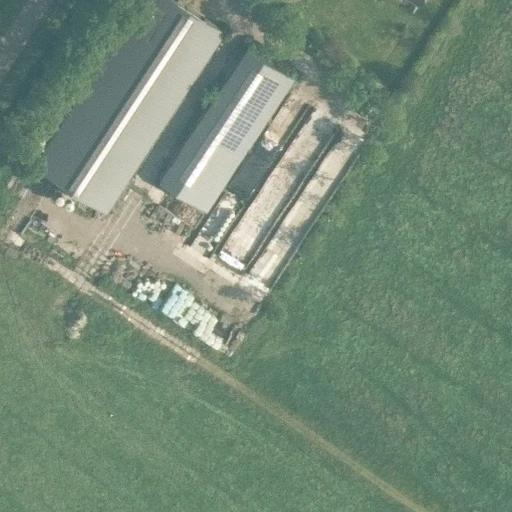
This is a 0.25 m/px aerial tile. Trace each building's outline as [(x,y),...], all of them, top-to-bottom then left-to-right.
[(133,167),(223,32),(174,0),(144,0),(64,122),(133,167)] [(243,42),(157,177),(199,204),(285,68),(243,42)] [(212,260),(264,292),(334,179),(320,171),(324,165),(315,160),(337,125),(311,108),(249,208),(224,193),(198,234),(220,247),(212,260)] [(168,216),(159,230),(175,239),(183,225),(168,216)] [(169,290),(158,314),(207,336),(218,312),(169,290)]
